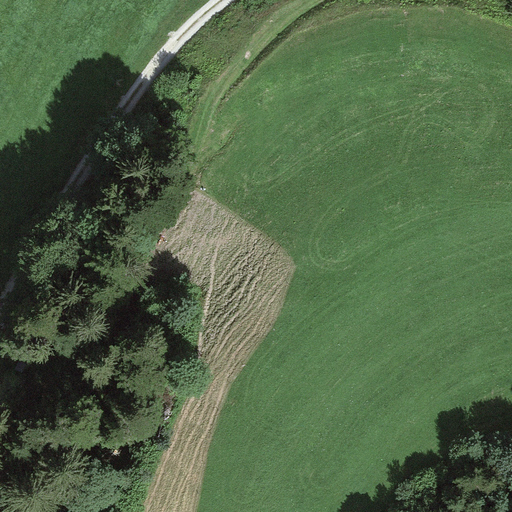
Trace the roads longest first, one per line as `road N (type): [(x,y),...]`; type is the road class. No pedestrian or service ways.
road 1 (track): [(68,511),(112,361),(219,97),(261,43),(315,0)]
road 2 (track): [(225,0),(175,43),(97,151),(0,327)]
